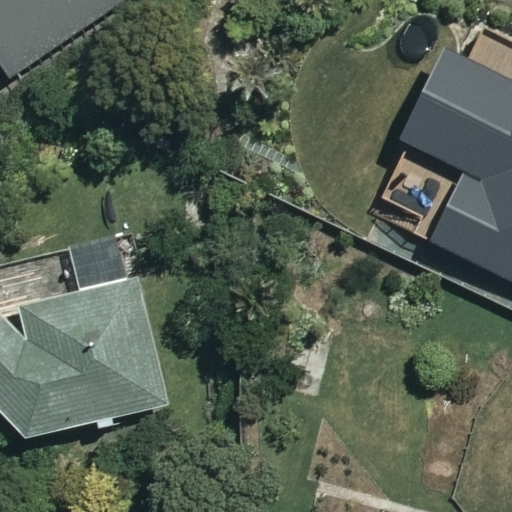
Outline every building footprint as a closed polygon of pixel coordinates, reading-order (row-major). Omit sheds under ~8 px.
[(138,0),(0,0),(0,69),(11,86),(138,0)] [(481,112),(510,67),(472,43),(443,88),(481,112)] [(328,166),(285,149),(269,191),(312,208),(328,166)] [(511,150),(492,194),(473,185),(443,251),(511,282),(511,150)] [(133,250),(0,284),(0,419),(34,455),(177,418),(133,250)]
